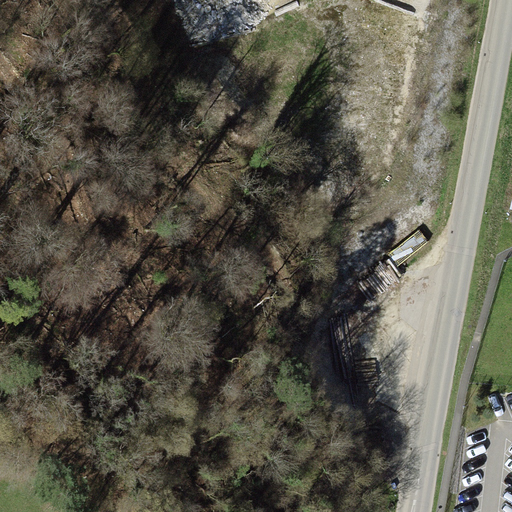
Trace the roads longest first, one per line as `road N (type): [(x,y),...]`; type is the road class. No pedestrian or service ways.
road 1 (secondary): [(414,511),(509,0)]
road 2 (unknown): [(441,363),(415,342),(388,292),(383,245),(392,167)]
